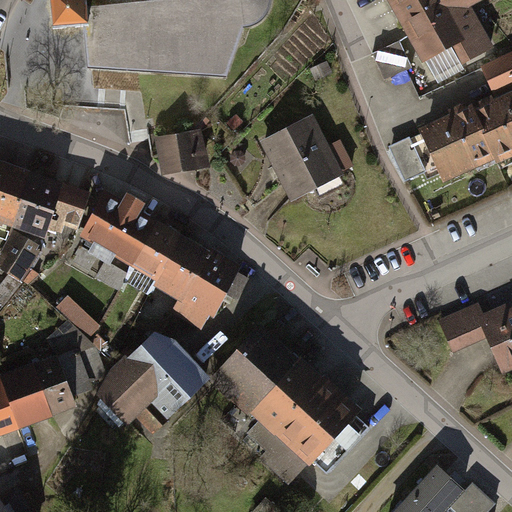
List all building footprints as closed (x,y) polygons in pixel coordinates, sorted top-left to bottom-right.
[(51,0),(54,29),(85,27),(89,69),(228,77),(244,29),(254,25),(261,21),(267,15),(272,4),(272,0),(51,0)] [(395,0),(435,68),(468,49),(477,65),(501,51),(478,12),(495,2),(493,0),(395,0)] [(511,52),(483,65),(496,95),(511,88),(511,52)] [(511,100),(434,134),(456,186),(511,161),(511,100)] [(320,120),(267,147),(298,206),(350,179),(320,120)] [(203,164),(201,132),(164,134),(166,166),(203,164)] [(98,193),(0,161),(0,220),(61,240),(65,225),(86,232),(98,193)] [(134,207),(115,196),(92,236),(165,278),(160,286),(185,300),(177,314),(212,334),(249,269),(156,216),(161,208),(140,195),(134,207)] [(17,234),(0,266),(0,267),(30,283),(48,250),(17,234)] [(67,299),(60,310),(94,333),(101,323),(67,299)] [(482,305),(445,323),(462,356),(497,339),(511,369),(511,307),(489,319),(482,305)] [(370,413),(275,326),(231,375),(250,392),(239,403),(263,425),(254,435),(272,451),(262,461),(298,493),(370,413)] [(220,385),(172,330),(106,388),(142,429),(146,424),(159,439),(220,385)] [(0,440),(87,407),(82,395),(111,375),(99,344),(8,379),(2,365),(0,365),(0,440)] [(438,468),(397,511),(447,511),(452,508),(465,493),(438,468)] [(492,511),(497,508),(473,485),(465,493),(452,508),(456,511),(492,511)] [(25,511),(14,494),(0,503),(0,511),(25,511)]
